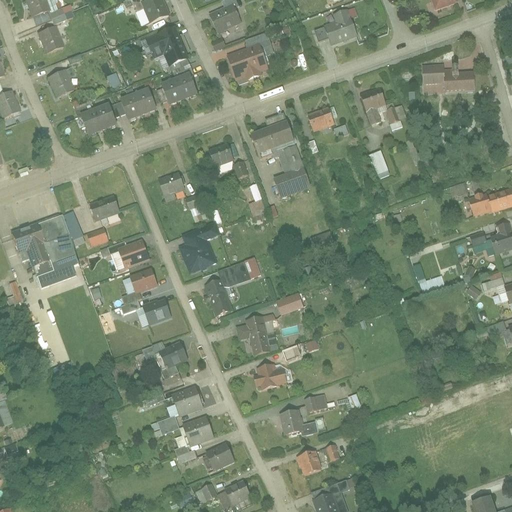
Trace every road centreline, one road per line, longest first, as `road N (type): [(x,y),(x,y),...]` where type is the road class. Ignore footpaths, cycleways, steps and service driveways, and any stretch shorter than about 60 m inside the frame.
road 1 (residential): [(280,511),(125,153)]
road 2 (residential): [(235,113),(405,50)]
road 3 (residential): [(0,16),(69,173)]
road 4 (residential): [(179,0),(235,113)]
